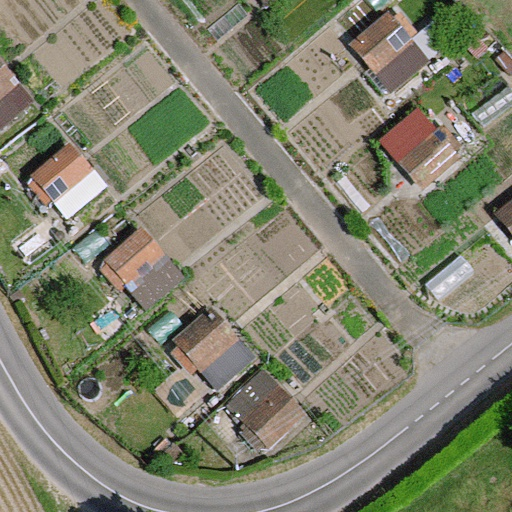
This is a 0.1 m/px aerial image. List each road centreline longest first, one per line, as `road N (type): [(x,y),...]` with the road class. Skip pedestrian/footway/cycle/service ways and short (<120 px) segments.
road 1 (unclassified): [(261,511),(355,466),(511,343)]
road 2 (unclassified): [(0,356),(36,419),(74,462),(112,492),(164,511)]
